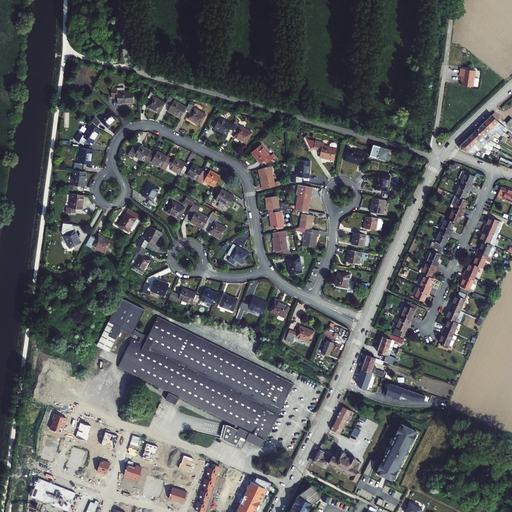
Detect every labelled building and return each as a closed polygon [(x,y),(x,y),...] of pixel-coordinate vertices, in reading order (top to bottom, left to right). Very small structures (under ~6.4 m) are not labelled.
[(477,68),(462,65),(461,74),(464,74),(462,82),(474,85),(477,68)] [(115,88),(110,87),(111,97),(114,97),(115,102),(131,102),(130,90),(115,90),(115,88)] [(163,105),(164,103),(151,96),(153,92),(149,90),(145,98),(148,100),(145,106),(158,114),(163,105)] [(183,113),(185,109),(173,102),(167,112),(179,119),(183,113)] [(115,117),(107,108),(95,119),(104,127),(115,117)] [(203,116),(192,110),(187,120),(198,125),(203,116)] [(229,129),(231,125),(220,118),(222,115),(218,113),(214,121),(217,123),(214,128),(225,135),(229,129)] [(492,115),(488,119),(498,130),(500,131),(501,130),(505,126),(497,120),(497,119),(492,115)] [(488,119),(484,123),(496,135),(498,133),(503,136),(506,133),(501,130),(500,131),(498,130),(488,119)] [(484,123),(481,126),(492,139),(495,137),(496,135),(484,123)] [(99,131),(88,124),(80,137),(76,135),(73,140),(82,145),(85,140),(91,144),(99,131)] [(252,133),(240,126),(236,133),(234,137),(246,144),(252,133)] [(492,139),(481,126),(477,130),(489,143),(491,140),(492,139)] [(489,143),(477,130),(473,134),(484,147),(488,143),(489,143)] [(484,147),(473,134),(469,138),(481,150),(484,147)] [(312,147),(320,149),(318,157),(333,161),(335,149),(321,145),(322,142),(306,137),(305,135),(301,137),(307,149),(312,147)] [(481,150),(469,138),(465,141),(477,154),(480,151),(481,150)] [(491,151),(495,142),(491,140),(488,143),(484,147),(491,151)] [(462,149),(476,155),(477,154),(465,141),(461,145),(461,146),(462,149)] [(150,153),(151,152),(140,146),(137,151),(131,148),(126,157),(129,159),(131,156),(145,163),(150,153)] [(260,146),(251,153),(260,164),(266,160),(269,163),(276,157),(273,154),(269,158),(260,146)] [(369,160),(373,161),(374,158),(388,162),(391,151),(373,146),(372,149),(369,160)] [(90,165),(91,151),(79,149),(77,164),(72,164),(71,172),(81,173),(82,164),(90,165)] [(366,153),(349,149),(346,163),(363,167),(366,153)] [(150,153),(145,163),(149,165),(154,155),(150,153)] [(162,168),(166,160),(167,158),(159,153),(152,165),(161,169),(162,168)] [(171,162),(166,160),(162,168),(166,171),(167,169),(171,162)] [(178,176),(180,173),(184,167),(185,165),(176,160),(174,163),(169,171),(178,176)] [(298,176),(289,177),(289,184),(295,183),(301,183),(303,183),(302,177),(310,177),(309,163),(297,164),(298,176)] [(196,182),(197,179),(202,171),(194,166),(188,177),(196,182)] [(271,173),(270,167),(258,170),(262,186),(265,185),(266,189),(273,188),(272,184),(270,173),(271,173)] [(460,180),(464,182),(474,186),(476,183),(474,182),(477,174),(465,169),(460,180)] [(214,189),(222,176),(211,170),(209,175),(207,178),(204,176),(206,173),(202,171),(197,179),(214,189)] [(81,173),(71,172),(69,190),(75,191),(76,187),(82,187),(84,174),(81,173)] [(388,177),(376,175),(374,190),(386,191),(388,177)] [(474,186),(464,182),(458,194),(460,194),(467,197),(471,189),(473,190),(474,186)] [(158,189),(147,183),(140,197),(147,201),(145,204),(153,208),(155,205),(151,203),(158,189)] [(299,186),(297,186),(295,196),(297,196),(295,208),(295,210),(302,211),(306,212),(308,200),(309,197),(306,197),(307,187),(299,186)] [(498,197),(511,203),(511,191),(502,187),(498,197)] [(234,194),(224,188),(216,202),(226,208),(234,194)] [(78,211),(81,196),(68,194),(66,209),(60,209),(60,213),(71,215),(72,210),(78,211)] [(467,197),(460,194),(456,206),(467,211),(468,208),(466,207),(470,198),(467,197)] [(289,209),(288,205),(278,207),(277,198),(265,200),(267,211),(271,210),(271,213),(273,213),(280,211),(289,209)] [(385,201),(373,199),(371,213),(383,215),(385,201)] [(182,208),(170,201),(164,212),(176,218),(182,208)] [(196,205),(192,203),(187,212),(193,215),(189,222),(201,229),(205,222),(208,218),(194,210),(196,205)] [(467,211),(456,206),(451,217),(457,220),(460,221),(463,213),(466,214),(467,211)] [(140,217),(126,210),(117,228),(127,233),(135,220),(138,222),(140,217)] [(274,218),(270,219),(272,229),(283,227),(280,211),(273,213),(274,218)] [(309,218),(310,212),(306,212),(302,211),(299,228),(306,229),(310,229),(312,218),(309,218)] [(226,229),(211,220),(214,216),(210,213),(208,218),(205,222),(211,226),(207,232),(219,239),(226,229)] [(448,216),(442,228),(454,233),(456,228),(454,227),(457,220),(451,217),(448,216)] [(484,226),(498,232),(503,221),(491,216),(488,224),(486,223),(484,226)] [(382,220),(364,217),(362,229),(379,232),(380,225),(381,224),(382,220)] [(68,226),(60,225),(59,233),(58,233),(66,249),(77,244),(68,227),(68,226)] [(162,232),(152,226),(144,240),(141,238),(136,246),(143,250),(148,242),(155,245),(162,232)] [(483,239),(493,244),(498,232),(484,226),(483,230),(485,231),(481,238),(483,239)] [(446,243),(447,243),(451,235),(453,235),(454,233),(442,228),(435,244),(444,247),(446,243)] [(314,247),(316,237),(313,236),(314,230),(310,229),(306,229),(303,246),(314,247)] [(288,254),(284,232),(273,234),(276,251),(280,251),(281,255),(288,254)] [(356,234),(352,233),(350,245),(366,248),(368,236),(365,235),(356,234)] [(107,242),(98,237),(92,247),(101,252),(107,242)] [(478,247),(476,250),(487,255),(492,257),(497,245),(493,244),(483,239),(479,247),(478,247)] [(441,261),(440,260),(443,253),(441,253),(444,247),(435,244),(428,260),(440,265),(441,261)] [(248,255),(231,245),(228,252),(231,254),(229,257),(243,264),(248,255)] [(143,250),(136,246),(133,251),(139,255),(130,270),(141,276),(149,260),(143,256),(146,251),(143,250)] [(361,253),(348,250),(346,263),(359,265),(360,259),(366,260),(368,254),(361,253)] [(474,254),(476,255),(472,263),(480,266),(482,267),(487,255),(476,250),(474,254)] [(298,258),(287,261),(291,276),(302,273),(298,258)] [(428,260),(423,271),(426,272),(433,275),(435,269),(437,270),(440,265),(428,260)] [(471,262),(467,270),(465,269),(463,273),(475,278),(480,266),(472,263),(471,262)] [(433,275),(426,272),(420,285),(432,290),(434,286),(432,285),(436,276),(433,275)] [(350,275),(336,273),(334,287),(348,289),(350,275)] [(475,278),(463,273),(462,276),(464,277),(461,286),(470,290),(474,291),(477,284),(477,283),(473,281),(475,278)] [(167,286),(155,281),(152,287),(149,286),(147,292),(162,298),(167,286)] [(432,290),(420,285),(415,296),(425,300),(428,293),(430,294),(432,290)] [(180,294),(172,291),(170,296),(192,305),(194,301),(197,294),(197,293),(183,288),(180,294)] [(214,307),(219,293),(206,288),(201,301),(214,307)] [(461,311),(468,294),(460,291),(458,296),(456,295),(453,303),(450,302),(449,305),(461,311)] [(237,300),(224,295),(221,305),(233,311),(237,300)] [(174,404),(178,397),(212,414),(238,427),(236,430),(227,425),(220,438),(234,446),(239,437),(259,447),(291,384),(160,317),(149,337),(137,330),(147,310),(123,298),(111,321),(117,324),(111,336),(117,339),(123,328),(142,337),(140,341),(134,338),(118,366),(168,392),(164,399),(174,404)] [(263,315),(268,304),(253,298),(250,305),(242,302),(239,309),(247,312),(248,309),(263,315)] [(288,307),(275,301),(270,313),(284,319),(288,307)] [(408,302),(402,316),(413,321),(414,317),(413,317),(416,309),(417,310),(419,306),(408,302)] [(461,311),(449,305),(447,309),(450,310),(446,319),(449,320),(455,323),(461,311)] [(404,339),(410,324),(412,325),(413,321),(402,316),(394,335),(404,339)] [(453,335),(457,324),(455,323),(449,320),(445,328),(443,327),(442,330),(453,335)] [(299,327),(296,334),(289,332),(286,339),(293,342),(295,339),(309,344),(313,333),(299,327)] [(448,347),(453,335),(442,330),(441,333),(442,334),(439,343),(448,347)] [(336,335),(327,331),(323,333),(314,353),(323,357),(324,355),(328,356),(336,335)] [(404,340),(394,337),(392,340),(383,337),(380,345),(392,349),(394,344),(400,346),(401,344),(402,344),(404,340)] [(345,362),(351,347),(347,345),(341,361),(345,362)] [(390,357),(392,349),(380,345),(378,352),(388,356),(387,358),(386,357),(385,362),(392,365),(394,362),(395,363),(397,359),(390,357)] [(271,356),(269,356),(269,358),(270,358),(269,360),(275,363),(276,362),(278,362),(278,361),(277,360),(278,358),(272,355),(271,356)] [(371,373),(375,359),(366,356),(362,370),(371,373)] [(389,383),(385,396),(389,397),(389,396),(398,399),(399,397),(406,400),(406,398),(410,400),(411,399),(414,400),(414,399),(418,400),(419,398),(424,400),(425,396),(389,383)] [(351,410),(342,405),(330,428),(339,432),(351,410)] [(53,420),(50,429),(62,433),(64,427),(62,427),(63,424),(64,424),(66,418),(54,414),(52,420),(53,420)] [(77,431),(75,437),(86,441),(89,434),(88,434),(90,426),(80,422),(78,428),(79,428),(78,431),(77,431)] [(391,480),(415,433),(400,425),(376,472),(391,480)] [(360,430),(353,427),(351,433),(356,436),(360,430)] [(105,431),(100,446),(113,450),(117,437),(112,436),(112,437),(109,436),(110,432),(105,431)] [(143,453),(141,458),(151,462),(154,453),(155,454),(157,447),(146,443),(144,450),(143,453)] [(322,461),(324,456),(321,455),(323,453),(317,450),(314,456),(310,463),(312,464),(313,463),(323,468),(325,464),(326,463),(322,461)] [(331,457),(330,460),(327,464),(349,476),(348,479),(354,482),(358,474),(355,473),(360,463),(354,460),(353,459),(351,457),(349,458),(347,456),(342,454),(342,453),(339,451),(338,452),(337,451),(334,458),(331,457)] [(192,459),(182,455),(180,463),(179,463),(177,468),(188,472),(190,467),(190,466),(192,459)] [(132,462),(127,460),(122,475),(137,480),(141,468),(134,465),(134,467),(131,466),(132,462)] [(375,462),(369,460),(362,473),(363,474),(367,477),(375,462)] [(99,461),(96,472),(105,475),(109,464),(99,461)] [(207,467),(205,476),(207,476),(214,479),(218,467),(211,465),(209,468),(207,467)] [(204,479),(201,487),(203,488),(211,490),(214,479),(207,476),(206,480),(204,479)] [(155,498),(160,483),(148,479),(146,478),(142,490),(148,493),(149,491),(152,492),(151,496),(155,498)] [(250,483),(235,511),(253,511),(258,502),(260,503),(269,484),(255,478),(253,484),(250,483)] [(306,511),(311,505),(319,499),(311,486),(296,496),(288,511),(306,511)] [(171,488),(167,498),(172,500),(175,501),(175,502),(182,504),(186,493),(179,490),(179,491),(171,488)] [(200,491),(197,499),(199,499),(207,502),(211,490),(203,488),(202,491),(200,491)] [(203,511),(207,502),(199,499),(198,503),(196,502),(193,510),(198,511),(203,511)] [(407,503),(403,511),(417,511),(419,508),(407,503)]
